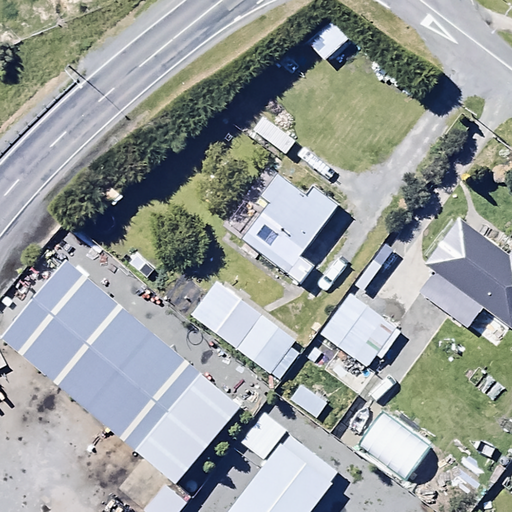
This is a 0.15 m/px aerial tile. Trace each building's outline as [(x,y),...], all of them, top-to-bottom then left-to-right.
[(299,56),(318,77),(344,53),(325,32),(299,56)] [(292,154),(257,128),(245,144),(280,170),(292,154)] [(337,241),(272,194),(222,261),(287,309),(337,241)] [(511,349),(511,275),(448,229),(409,282),(508,355),(511,349)] [(62,281),(0,357),(0,368),(131,475),(199,392),(62,281)] [(208,292),(183,328),(266,387),(292,351),(208,292)] [(391,341),(343,305),(309,351),(357,387),(391,341)] [(346,511),(355,501),(291,454),(247,511),(346,511)]
